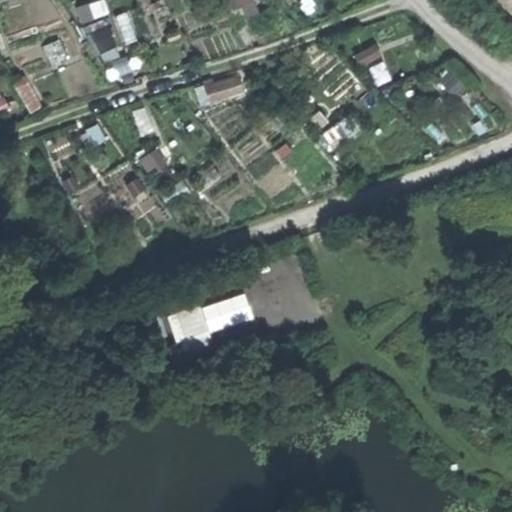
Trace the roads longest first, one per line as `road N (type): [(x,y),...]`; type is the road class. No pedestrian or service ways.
road 1 (track): [(511,137),(9,322),(0,303)]
road 2 (track): [(0,143),(404,0)]
